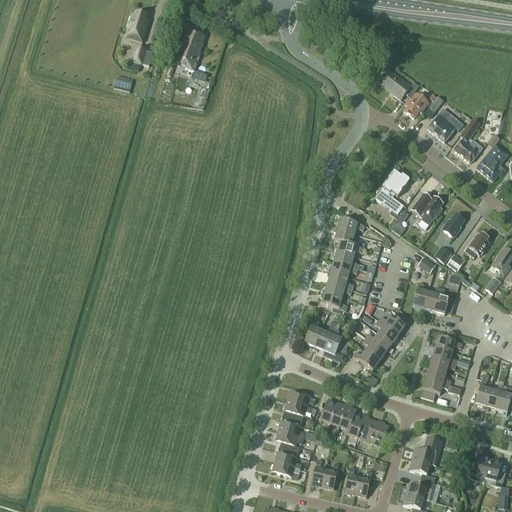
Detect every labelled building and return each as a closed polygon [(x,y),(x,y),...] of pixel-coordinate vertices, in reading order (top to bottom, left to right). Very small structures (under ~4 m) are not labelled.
[(145,17),(144,16),(144,15),(139,14),(138,15),(136,14),(135,17),(132,16),(128,33),(142,37),(147,21),(144,20),(145,17)] [(179,44),(171,64),(193,73),(200,55),(199,55),(202,46),(201,46),(204,38),(187,32),(182,45),(179,44)] [(130,64),(142,68),(147,52),(135,48),(130,64)] [(404,97),(409,100),(414,95),(418,89),(413,85),(410,89),(391,74),(381,86),(394,95),(393,97),(400,103),(404,97)] [(128,81),(116,78),(113,90),(125,93),(128,81)] [(437,98),(432,94),(428,100),(432,104),(437,98)] [(428,106),(414,95),(409,100),(410,101),(405,107),(406,109),(403,113),(413,121),(419,113),(421,115),(428,106)] [(428,110),(434,115),(443,103),(437,98),(428,110)] [(444,145),(455,130),(448,124),(450,122),(447,120),(450,117),(442,111),(426,131),(444,145)] [(469,141),(478,127),(472,122),(460,139),(462,141),(453,153),(470,166),(482,151),(469,141)] [(499,141),(494,137),(486,145),(492,150),(499,141)] [(498,168),(507,157),(495,147),(476,171),(492,184),(502,171),(498,168)] [(388,213),(390,215),(389,216),(396,221),(398,218),(397,217),(403,208),(392,200),(394,196),(397,199),(401,194),(400,193),(403,190),(408,183),(408,182),(402,177),(401,179),(395,175),(393,175),(388,182),(386,185),(385,185),(384,187),(384,188),(375,200),(389,211),(388,213)] [(411,212),(419,219),(422,220),(421,222),(428,228),(433,220),(435,220),(441,212),(439,210),(442,206),(433,199),(431,202),(423,196),(411,212)] [(390,231),(399,238),(412,220),(403,213),(390,231)] [(456,217),(454,216),(450,223),(449,222),(442,232),(453,240),(460,231),(459,230),(464,223),(460,221),(461,220),(460,219),(458,217),(456,217)] [(335,227),(334,231),(354,237),(357,230),(363,233),(365,228),(340,221),(338,228),(335,227)] [(353,241),(354,237),(334,231),(333,234),(336,234),(334,242),(339,244),(339,243),(356,248),(358,249),(363,250),(358,248),(359,244),(353,241)] [(486,244),(488,241),(487,240),(486,239),(487,238),(483,236),(481,236),(478,239),(476,237),(464,254),(473,260),(476,256),(479,258),(480,257),(481,256),(482,255),(482,253),(488,245),(486,244)] [(391,244),(384,238),(382,247),(384,248),(389,249),(391,244)] [(361,255),(363,250),(358,249),(356,248),(339,243),(339,244),(337,250),(335,250),(334,253),(353,259),(355,253),(361,255)] [(451,256),(440,248),(433,259),(444,266),(451,256)] [(508,267),(511,261),(511,256),(504,251),(498,260),(497,259),(490,268),(504,278),(511,269),(508,267)] [(335,257),(333,264),(357,271),(362,273),(364,268),(351,264),(353,259),(334,253),(333,256),(335,257)] [(464,263),(454,256),(446,267),(457,274),(464,263)] [(435,267),(423,259),(417,268),(429,276),(435,267)] [(355,276),(357,271),(333,264),(331,271),(329,270),(328,274),(347,279),(348,274),(355,276)] [(511,270),(503,283),(511,288),(511,270)] [(345,285),(347,279),(328,274),(327,277),(329,278),(327,285),(351,292),(352,287),(345,285)] [(459,278),(450,276),(448,284),(457,286),(459,278)] [(500,284),(493,279),(484,291),(492,296),(500,284)] [(370,286),(363,284),(361,293),(368,295),(370,286)] [(322,291),(321,294),(341,300),(343,294),(349,296),(351,292),(327,285),(325,292),(322,291)] [(412,308),(423,311),(428,294),(422,293),(424,286),(419,285),(412,308)] [(423,311),(433,314),(440,291),(435,289),(433,296),(428,294),(423,311)] [(444,292),(440,291),(433,314),(444,317),(446,312),(451,314),(455,302),(449,301),(449,300),(443,299),(444,292)] [(339,306),(341,300),(321,294),(321,297),(323,298),(321,306),(345,313),(346,308),(339,306)] [(372,316),(376,307),(370,304),(366,313),(372,316)] [(369,327),(374,321),(367,315),(362,322),(369,327)] [(398,337),(405,328),(391,318),(387,323),(381,319),(378,323),(398,337)] [(310,351),(313,352),(321,332),(316,330),(319,324),(314,322),(304,345),(311,348),(310,351)] [(392,346),(398,337),(378,323),(375,327),(381,331),(378,336),(392,346)] [(318,351),(324,353),(334,330),(330,328),(327,335),(321,332),(313,352),(316,354),(318,351)] [(339,332),(334,330),(324,353),(324,354),(323,357),(340,365),(349,344),(336,338),(339,332)] [(368,336),(366,340),(385,355),(392,346),(378,336),(374,341),(368,336)] [(438,339),(435,350),(452,355),(453,349),(460,351),(462,346),(438,339)] [(379,363),(385,355),(366,340),(363,344),(368,348),(365,353),(379,363)] [(450,360),(452,355),(435,350),(432,360),(455,367),(457,362),(450,360)] [(379,363),(365,353),(361,358),(356,354),(352,358),(372,373),(379,363)] [(455,367),(432,360),(429,371),(446,376),(447,370),(454,372),(455,367)] [(429,371),(426,381),(449,388),(451,383),(444,381),(446,376),(429,371)] [(482,411),(486,412),(491,392),(485,390),(488,377),(483,376),(474,406),(482,408),(482,411)] [(448,393),(449,388),(426,381),(423,392),(440,397),(441,391),(448,393)] [(496,394),(491,392),(486,412),(488,413),(489,410),(497,412),(503,388),(504,384),(499,383),(496,394)] [(511,398),(511,393),(511,390),(503,388),(497,412),(503,414),(503,417),(506,418),(511,398)] [(289,394),(286,403),(307,408),(308,404),(313,406),(315,401),(289,394)] [(320,421),(328,424),(336,404),(328,401),(320,421)] [(312,410),(307,408),(286,403),(284,413),(304,418),(305,413),(311,415),(312,410)] [(343,407),(336,404),(328,424),(339,429),(348,406),(344,405),(343,407)] [(339,429),(348,432),(355,411),(351,410),(351,408),(348,406),(339,429)] [(347,436),(357,440),(366,417),(363,416),(362,418),(355,416),(356,412),(355,411),(348,432),(347,436)] [(284,413),(281,423),(301,428),(304,418),(284,413)] [(369,419),(366,417),(357,440),(365,443),(373,422),(368,421),(369,419)] [(365,443),(373,446),(381,423),(377,422),(377,424),(373,422),(365,443)] [(299,433),(301,428),(281,423),(278,433),(304,440),(305,435),(299,433)] [(381,449),(384,442),(389,428),(384,427),(385,425),(381,423),(373,446),(381,449)] [(302,445),(304,440),(278,433),(275,442),(281,444),(295,448),(297,443),(302,445)] [(415,450),(412,461),(429,466),(436,468),(443,443),(428,439),(424,453),(415,450)] [(295,448),(281,444),(277,454),(297,459),(299,449),(295,448)] [(277,454),(274,464),(294,470),(300,472),(301,466),(295,465),(297,459),(277,454)] [(479,479),(485,481),(491,463),(480,460),(478,467),(471,465),(467,480),(478,483),(479,479)] [(317,488),(322,489),(326,472),(320,470),(322,462),(317,461),(311,487),(313,487),(313,489),(317,490),(317,488)] [(426,477),(429,466),(412,461),(409,473),(422,476),(420,482),(433,486),(435,480),(426,477)] [(501,466),(491,463),(485,481),(492,483),(490,487),(501,490),(505,475),(499,473),(501,466)] [(293,474),(294,470),(274,464),(271,473),(297,480),(299,476),(293,474)] [(333,474),(326,472),(322,489),(333,492),(340,466),(335,465),(333,474)] [(350,496),(355,497),(359,479),(353,478),(355,470),(350,469),(344,494),(347,495),(346,497),(350,498),(350,496)] [(366,481),(359,479),(355,497),(366,499),(372,473),(368,472),(366,481)] [(432,492),(433,486),(420,482),(419,488),(409,485),(406,496),(423,501),(426,490),(432,492)] [(419,511),(420,511),(423,501),(406,496),(403,507),(413,510),(412,511),(419,511)]
